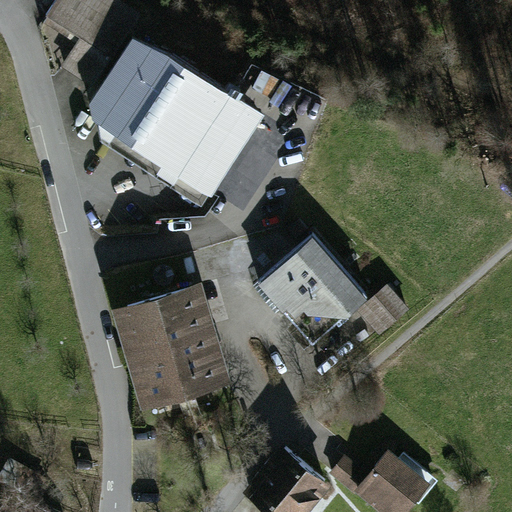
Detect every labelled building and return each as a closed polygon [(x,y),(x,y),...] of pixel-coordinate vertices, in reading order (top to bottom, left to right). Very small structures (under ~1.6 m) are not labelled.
[(276,105),(145,19),(85,110),(217,196),(276,105)] [(380,282),(321,222),(262,279),(320,339),(361,299),(386,323),(416,294),(393,270),(380,282)] [(241,372),(210,272),(123,298),(154,398),(241,372)] [(305,511),(340,463),(293,429),(250,488),(284,511),(305,511)] [(411,511),(443,473),(397,435),(356,485),(389,511),(411,511)] [(47,511),(45,511),(43,511),(26,511),(2,498),(0,501),(0,511),(47,511)]
